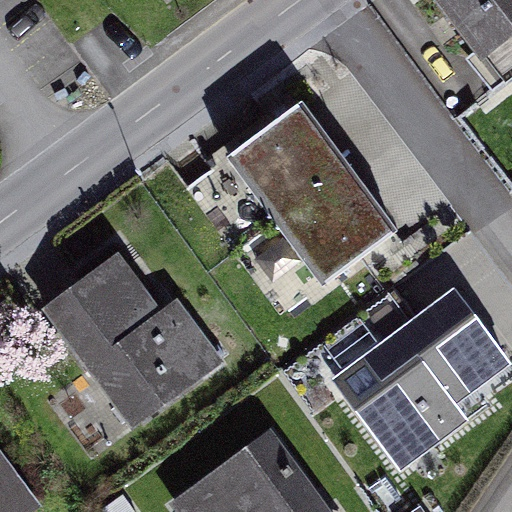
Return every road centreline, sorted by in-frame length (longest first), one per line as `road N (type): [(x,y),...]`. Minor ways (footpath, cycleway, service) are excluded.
road 1 (residential): [(330,0),(511,233),(511,501),(505,511)]
road 2 (residential): [(0,224),(302,0)]
